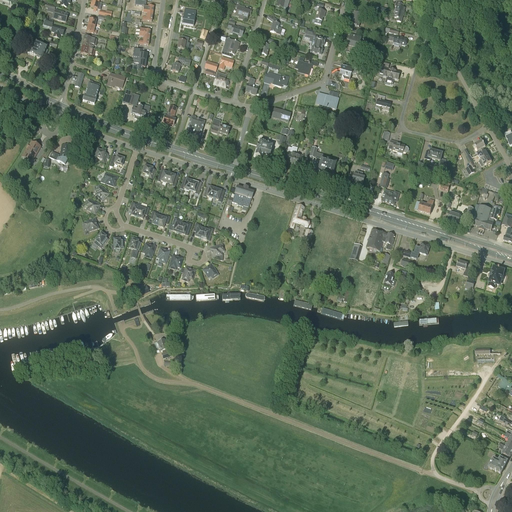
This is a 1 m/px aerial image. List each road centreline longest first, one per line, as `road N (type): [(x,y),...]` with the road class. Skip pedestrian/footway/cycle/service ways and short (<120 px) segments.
road 1 (track): [(435,475),(197,385),(154,378),(119,323)]
road 2 (unclassified): [(511,266),(230,178)]
road 3 (primary): [(444,234),(233,167)]
road 4 (unclassified): [(435,30),(423,40),(402,126),(455,142),(487,127)]
road 5 (primary): [(233,167),(59,106)]
road 6 (unclassified): [(346,0),(323,81),(250,109)]
road 7 (track): [(0,310),(91,286),(105,290),(116,314)]
